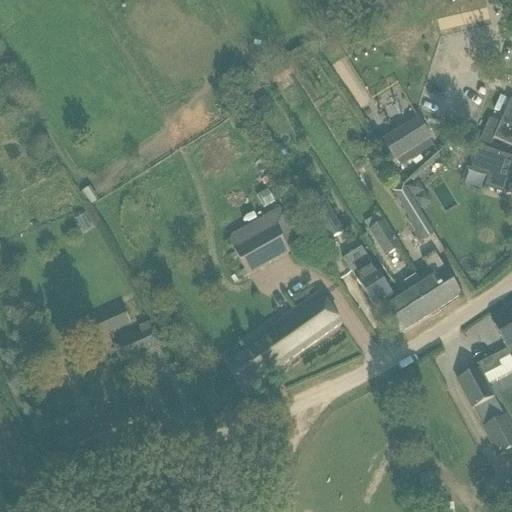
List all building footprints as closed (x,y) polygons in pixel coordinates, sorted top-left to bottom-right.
[(270,85),(288,74),(283,66),(265,77),(270,85)] [(245,82),(236,87),(242,98),(251,93),(245,82)] [(500,125),(493,140),(511,148),(511,102),(511,101),(500,125)] [(416,119),(383,141),(395,161),(429,140),(416,119)] [(511,159),(479,148),(471,173),(487,178),(484,189),(505,197),(511,199),(511,159)] [(399,181),(389,187),(393,193),(413,224),(409,226),(414,233),(412,234),(419,245),(434,236),(399,181)] [(415,183),(405,190),(411,200),(422,194),(415,183)] [(323,199),(307,208),(328,242),(343,233),(323,199)] [(232,238),(229,244),(234,253),(275,230),(288,253),(306,243),(297,229),(286,208),(271,216),(232,238)] [(379,216),(365,225),(386,259),(400,250),(379,216)] [(361,250),(343,261),(356,281),(355,281),(376,312),(383,308),(394,300),(391,295),(361,250)] [(422,288),(415,293),(430,316),(461,296),(450,279),(437,259),(435,255),(423,263),(426,267),(431,276),(419,283),(419,284),(422,288)] [(411,295),(385,311),(400,335),(430,316),(415,293),(422,288),(419,284),(419,283),(416,277),(404,285),(411,295)] [(341,326),(330,310),(318,294),(265,332),(268,335),(225,366),(243,394),(341,326)] [(85,323),(93,341),(129,325),(121,307),(85,323)] [(511,432),(504,418),(494,399),(487,387),(511,373),(511,312),(492,323),(506,350),(476,366),(477,368),(478,370),(457,382),(473,411),(483,429),(499,458),(511,450),(511,432)] [(124,364),(160,346),(148,322),(112,340),(124,364)] [(155,438),(147,420),(138,400),(57,439),(73,474),(155,438)]
